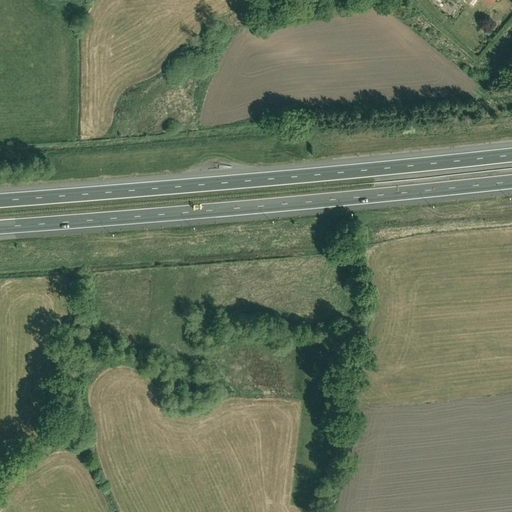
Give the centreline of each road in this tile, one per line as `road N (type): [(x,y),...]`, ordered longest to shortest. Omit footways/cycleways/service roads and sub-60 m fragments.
road 1 (motorway): [(0,227),(511,181)]
road 2 (motorway): [(511,155),(0,199)]
